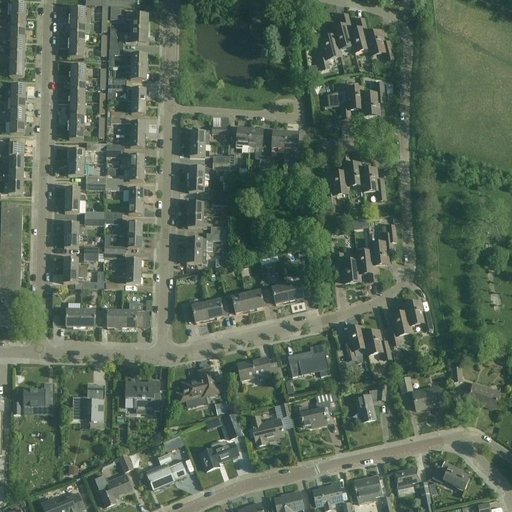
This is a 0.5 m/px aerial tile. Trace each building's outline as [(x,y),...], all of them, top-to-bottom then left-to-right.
[(11,5),(11,18),(25,18),(27,18),(27,14),(25,14),(26,5),(11,5)] [(113,8),(110,8),(110,22),(117,22),(117,17),(124,17),(124,9),(118,9),(113,8)] [(69,18),(69,23),(85,23),(85,11),(70,10),(70,18),(69,18)] [(131,22),(131,31),(148,32),(148,17),(126,16),(126,22),(131,22)] [(338,51),(352,48),(349,35),(349,34),(348,29),(350,29),(347,17),(340,19),(342,29),(332,31),(333,34),(334,38),(338,51)] [(11,18),(10,30),(25,30),(25,18),(11,18)] [(352,48),(354,55),(368,51),(365,38),(368,37),(367,37),(364,21),(356,23),(358,32),(349,34),(349,35),(352,48)] [(70,27),(70,35),(84,35),(85,23),(69,23),(68,27),(70,27)] [(10,30),(10,42),(26,42),(26,38),(25,38),(25,30),(10,30)] [(148,32),(131,31),(130,40),(126,40),(126,45),(147,46),(148,32)] [(380,34),(367,37),(368,37),(365,38),(368,51),(370,58),(384,54),(386,62),(393,61),(389,44),(383,45),(380,34)] [(68,42),(68,47),(84,47),(84,35),(70,35),(70,42),(68,42)] [(340,58),(338,51),(334,38),(320,42),(323,54),(317,55),(321,72),(328,70),(326,62),(340,58)] [(109,39),(109,51),(123,52),(123,45),(117,45),(117,40),(109,39)] [(7,42),(6,47),(10,47),(10,54),(24,54),(25,47),(25,42),(10,42),(7,42)] [(84,47),(68,47),(68,51),(69,51),(69,59),(84,60),(84,47)] [(10,54),(9,66),(26,67),(26,62),(24,62),(24,54),(10,54)] [(126,64),(126,69),(147,70),(147,57),(131,57),(131,64),(126,64)] [(26,67),(9,66),(9,79),(24,79),(24,71),(25,71),(26,67)] [(316,67),(308,68),(310,75),(317,74),(316,67)] [(71,81),(71,80),(85,81),(86,68),(71,68),(71,76),(69,76),(69,81),(71,81)] [(147,70),(126,69),(126,75),(131,75),(130,82),(146,83),(147,70)] [(71,81),(70,92),(85,93),(85,81),(71,80),(71,81)] [(363,111),(362,97),(361,90),(358,90),(358,85),(346,86),(346,94),(333,97),(333,107),(341,106),(342,121),(349,120),(349,112),(362,111),(363,111)] [(375,96),(362,97),(363,111),(362,111),(363,118),(378,117),(377,105),(383,104),(382,86),(375,86),(375,96)] [(11,87),(10,100),(27,100),(27,95),(25,95),(25,87),(11,87)] [(127,91),(127,104),(132,104),(145,104),(146,92),(127,91)] [(70,105),(84,105),(85,93),(70,92),(70,100),(68,100),(68,105),(70,105)] [(10,100),(10,112),(25,112),(25,105),(27,105),(27,100),(10,100)] [(145,104),(132,104),(131,116),(145,117),(145,104)] [(70,105),(69,117),(84,117),(84,105),(70,105)] [(10,112),(10,124),(26,124),(26,120),(25,120),(25,112),(10,112)] [(68,124),(67,129),(84,129),(84,117),(69,117),(69,124),(68,124)] [(26,124),(10,124),(9,137),(24,137),(24,129),(26,129),(26,124)] [(124,137),(131,138),(145,138),(145,125),(131,125),(131,132),(124,132),(124,137)] [(84,129),(67,129),(67,133),(69,133),(69,141),(83,142),(84,129)] [(248,154),(249,149),(250,132),(237,131),(235,150),(242,150),(241,154),(248,154)] [(264,175),(265,158),(260,158),(261,152),(263,133),(250,132),(249,149),(248,154),(255,154),(254,159),(256,160),(259,160),(258,174),(264,175)] [(190,146),(205,147),(209,147),(209,140),(210,134),(190,134),(190,146)] [(277,151),(284,152),(285,135),(272,134),(271,153),(277,153),(277,151)] [(285,135),(284,152),(290,152),(290,157),(296,158),(298,136),(285,135)] [(145,138),(131,138),(130,150),(144,150),(145,138)] [(0,152),(0,159),(9,160),(24,160),(24,147),(5,146),(5,153),(0,152)] [(106,153),(106,146),(87,146),(87,153),(106,154),(106,153)] [(205,147),(190,146),(189,159),(209,160),(209,153),(205,153),(205,147)] [(68,165),(84,165),(91,166),(91,159),(84,159),(84,153),(68,152),(68,165)] [(110,162),(110,159),(124,160),(124,154),(110,154),(106,153),(106,154),(106,162),(110,162)] [(130,158),(130,171),(144,171),(144,158),(130,158)] [(348,189),(362,187),(360,173),(361,173),(360,166),(350,167),(349,158),(341,159),(343,175),(345,175),(347,189),(348,189)] [(9,160),(9,172),(23,172),(24,160),(9,160)] [(84,165),(68,165),(68,178),(84,178),(84,165)] [(189,169),(189,182),(204,183),(204,176),(208,176),(208,170),(189,169)] [(144,171),(130,171),(129,183),(143,184),(144,171)] [(362,187),(362,194),(377,192),(378,202),(385,202),(383,183),(377,184),(376,171),(361,173),(360,173),(362,187)] [(9,172),(8,184),(23,185),(23,172),(9,172)] [(347,189),(348,189),(347,189),(345,175),(343,175),(330,176),(332,189),(326,189),(328,206),(335,205),(334,197),(348,196),(347,189)] [(204,183),(189,182),(188,195),(208,195),(208,189),(204,189),(204,183)] [(23,185),(8,184),(8,197),(23,197),(23,185)] [(65,190),(65,203),(79,203),(85,203),(85,197),(80,197),(80,190),(65,190)] [(129,191),(129,204),(143,205),(143,192),(129,191)] [(85,203),(79,203),(65,203),(64,215),(79,216),(79,215),(85,215),(85,203)] [(143,205),(129,204),(121,204),(121,210),(129,210),(128,217),(142,217),(143,205)] [(188,205),(188,218),(203,218),(203,211),(208,212),(209,205),(188,205)] [(5,211),(4,225),(22,225),(22,211),(16,211),(16,207),(2,207),(1,211),(5,211)] [(203,218),(188,218),(187,230),(207,231),(207,225),(203,225),(203,218)] [(4,225),(4,239),(22,239),(22,225),(4,225)] [(64,225),(64,238),(79,238),(85,238),(85,232),(79,232),(79,226),(64,225)] [(119,227),(118,237),(124,237),(128,237),(142,238),(142,225),(128,225),(128,226),(122,226),(122,227),(119,227)] [(370,246),(371,254),(372,267),(375,267),(388,266),(387,254),(393,253),(392,244),(396,243),(394,227),(383,228),(384,245),(370,246)] [(225,243),(225,237),(210,236),(206,236),(205,241),(187,240),(187,253),(202,254),(206,254),(212,254),(212,242),(225,243)] [(142,238),(128,237),(124,237),(123,242),(119,242),(118,249),(109,248),(109,245),(104,244),(104,250),(103,254),(125,255),(125,249),(127,249),(127,250),(141,251),(142,238)] [(85,238),(79,238),(64,238),(64,251),(78,251),(78,244),(87,244),(88,238),(85,238)] [(4,239),(3,252),(21,253),(22,239),(4,239)] [(21,267),(21,253),(3,252),(3,266),(21,267)] [(202,254),(187,253),(186,266),(206,267),(206,254),(202,254)] [(226,267),(227,255),(222,254),(222,261),(216,262),(215,269),(226,267)] [(377,283),(375,267),(372,267),(371,254),(356,255),(357,263),(358,276),(359,276),(369,275),(369,284),(377,283)] [(360,283),(359,276),(358,276),(357,263),(343,264),(342,256),(335,257),(337,274),(343,273),(344,284),(344,285),(360,283)] [(64,260),(63,274),(78,274),(87,274),(87,268),(78,268),(78,261),(64,260)] [(118,273),(126,274),(141,274),(141,262),(127,261),(126,268),(118,267),(118,273)] [(3,266),(3,280),(21,281),(21,267),(3,266)] [(140,287),(140,284),(141,274),(126,274),(118,273),(118,278),(126,279),(126,284),(126,286),(140,287)] [(78,286),(78,284),(78,279),(86,280),(87,274),(78,274),(63,274),(63,284),(63,286),(78,286)] [(20,295),(21,281),(3,280),(2,294),(0,293),(0,301),(15,302),(15,295),(20,295)] [(299,284),(285,287),(289,304),(303,301),(302,297),(308,295),(305,283),(299,284)] [(275,307),(289,304),(285,287),(271,290),(271,291),(265,292),(268,304),(274,303),(275,307)] [(262,306),(268,304),(265,292),(259,293),(245,296),(249,313),(263,310),(262,306)] [(235,316),(249,313),(245,296),(231,299),(231,300),(225,301),(228,313),(234,312),(235,316)] [(222,315),(228,313),(225,301),(219,302),(205,305),(209,322),(223,319),(222,315)] [(419,304),(404,307),(406,315),(409,328),(423,325),(425,333),(432,331),(428,316),(422,318),(419,304)] [(129,305),(129,313),(122,313),(121,330),(136,331),(136,326),(142,326),(142,305),(129,305)] [(195,325),(209,322),(205,305),(191,308),(191,309),(185,310),(188,322),(194,321),(195,325)] [(411,334),(409,328),(406,315),(404,307),(406,315),(391,318),(394,332),(389,333),(392,347),(399,346),(397,338),(411,334)] [(20,311),(5,311),(5,328),(19,329),(20,311)] [(65,329),(80,330),(80,312),(66,312),(66,313),(60,312),(59,325),(66,325),(65,329)] [(95,326),(101,326),(101,313),(95,313),(80,312),(80,330),(95,330),(95,326)] [(121,330),(122,313),(107,313),(101,313),(101,326),(107,326),(107,330),(121,330)] [(353,354),(366,351),(366,350),(363,337),(364,336),(362,329),(347,333),(350,347),(344,348),(347,363),(354,361),(353,354)] [(364,337),(364,336),(363,337),(366,350),(366,351),(368,358),(382,354),(383,362),(391,360),(387,346),(381,347),(378,333),(364,337)] [(296,364),(289,366),(292,379),(319,373),(321,379),(330,377),(326,358),(328,358),(325,346),(310,350),(311,353),(294,357),(296,364)] [(263,380),(271,378),(267,361),(245,366),(245,364),(237,366),(240,383),(263,378),(263,380)] [(453,385),(461,384),(460,370),(452,371),(453,385)] [(184,395),(178,396),(179,404),(217,395),(211,372),(198,375),(200,382),(182,386),(184,395)] [(347,376),(341,377),(343,391),(349,390),(347,376)] [(401,395),(412,393),(409,380),(398,382),(401,395)] [(135,386),(125,386),(124,410),(154,411),(153,412),(159,413),(160,383),(148,382),(148,384),(135,384),(135,386)] [(53,417),(53,386),(44,386),(44,392),(23,392),(23,408),(37,408),(37,417),(53,417)] [(494,410),(499,394),(472,386),(467,403),(479,407),(479,405),(494,410)] [(72,400),(72,421),(80,421),(81,416),(91,416),(90,431),(103,431),(103,401),(104,401),(105,388),(92,388),(92,400),(72,400)] [(379,389),(379,392),(368,393),(369,398),(355,401),(360,425),(375,422),(371,402),(378,401),(378,402),(384,402),(385,389),(379,389)] [(426,408),(441,405),(437,389),(412,395),(416,413),(427,411),(426,408)] [(336,394),(325,396),(327,403),(328,403),(329,404),(338,402),(336,394)] [(307,408),(299,410),(303,429),(311,427),(312,430),(326,427),(324,417),(331,416),(329,404),(328,403),(327,403),(316,406),(317,412),(308,414),(307,408)] [(283,419),(289,418),(287,405),(280,407),(283,419)] [(228,409),(217,412),(218,420),(232,417),(230,409),(228,409)] [(222,421),(229,442),(243,437),(236,416),(222,421)] [(252,430),(248,431),(250,440),(254,439),(257,448),(266,446),(265,443),(283,438),(281,427),(277,428),(275,423),(261,426),(259,419),(250,421),(252,430)] [(181,437),(171,441),(175,452),(185,448),(181,437)] [(217,465),(231,460),(232,461),(237,459),(237,458),(238,458),(233,445),(226,447),(226,446),(225,444),(223,443),(212,447),(211,449),(212,451),(200,456),(202,463),(202,465),(204,472),(206,473),(219,469),(217,465)] [(118,460),(124,475),(133,471),(127,457),(118,460)] [(161,468),(145,474),(153,492),(174,484),(174,482),(186,477),(181,465),(169,470),(168,469),(167,465),(171,463),(169,457),(158,461),(161,468)] [(464,492),(471,478),(458,473),(459,471),(444,464),(441,470),(438,469),(432,480),(441,484),(442,482),(464,492)] [(396,488),(420,483),(417,470),(394,475),(396,488)] [(113,499),(131,491),(125,477),(107,484),(104,478),(95,481),(106,509),(116,506),(113,499)] [(64,489),(72,487),(69,479),(61,482),(64,489)] [(358,503),(381,498),(377,479),(353,484),(355,491),(354,491),(354,493),(356,493),(358,503)] [(431,501),(427,484),(420,486),(424,503),(431,501)] [(331,511),(330,505),(342,503),(338,487),(323,490),(324,492),(313,494),(316,508),(324,507),(324,511),(331,511)] [(82,511),(84,511),(78,496),(55,505),(53,501),(41,506),(43,511),(82,511)] [(296,511),(303,511),(300,496),(274,501),(276,511),(296,511)] [(391,511),(389,499),(382,500),(384,511),(391,511)] [(26,500),(19,503),(22,510),(28,507),(26,500)]
